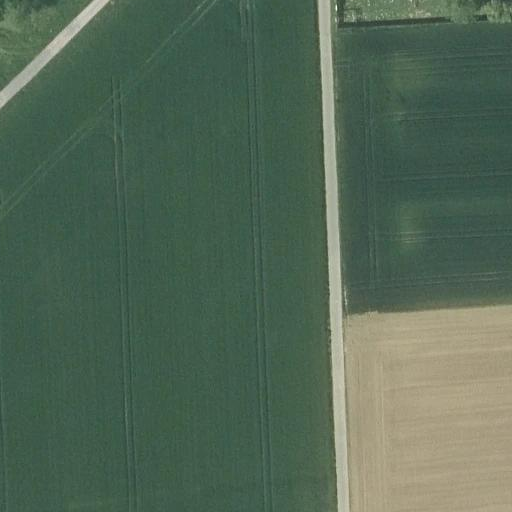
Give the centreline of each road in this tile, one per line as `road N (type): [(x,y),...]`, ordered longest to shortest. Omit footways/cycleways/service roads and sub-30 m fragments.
road 1 (track): [(338,511),(319,0)]
road 2 (track): [(0,138),(131,0)]
